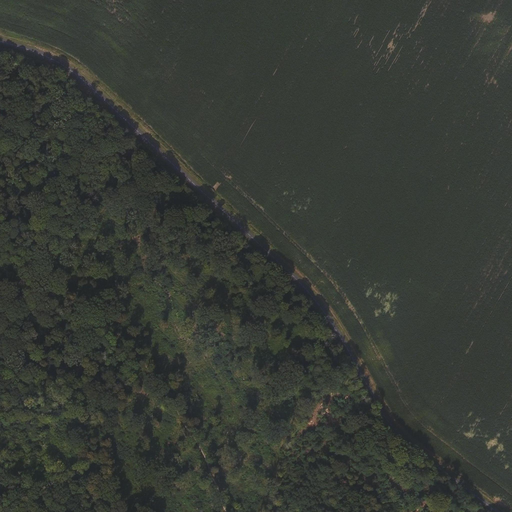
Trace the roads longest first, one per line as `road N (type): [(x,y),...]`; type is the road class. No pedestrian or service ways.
road 1 (tertiary): [(0,42),(75,73),(266,250),(316,301),(391,428),(495,511)]
road 2 (track): [(48,220),(49,249),(66,284),(132,339),(233,511)]
road 3 (track): [(89,84),(54,168),(48,220)]
